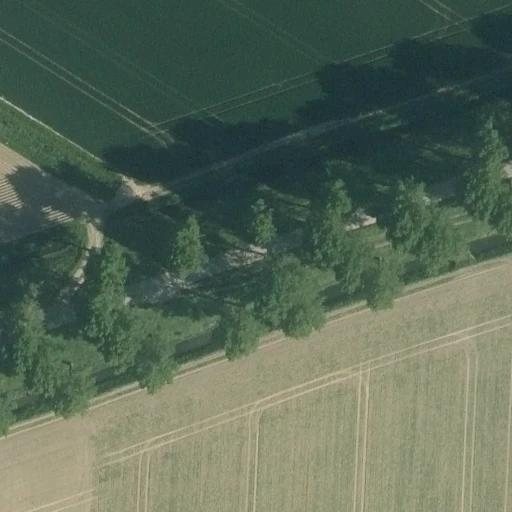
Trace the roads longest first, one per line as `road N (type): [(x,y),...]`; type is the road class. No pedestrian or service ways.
road 1 (tertiary): [(0,338),(511,166)]
road 2 (track): [(511,203),(218,285),(130,295)]
